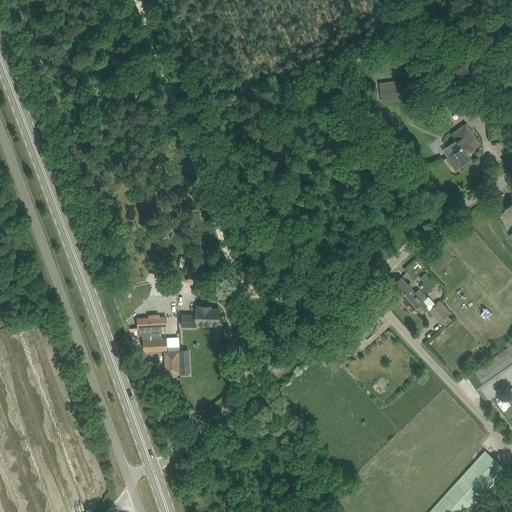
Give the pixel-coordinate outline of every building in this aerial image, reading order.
[(402,83),(380,87),(381,98),(404,95),(402,83)] [(469,94),(457,103),(460,107),(462,109),(459,111),(462,116),(465,114),(470,122),(482,113),(474,102),(472,99),(469,94)] [(456,140),(446,147),(451,154),(447,156),(446,157),(456,170),(470,160),(466,154),(473,149),(480,144),(475,138),(475,137),(465,123),(451,133),(456,140)] [(511,237),(511,202),(506,208),(507,209),(502,213),(508,219),(511,215),(511,233),(510,235),(511,237)] [(414,218),(417,222),(422,218),(419,214),(414,218)] [(430,277),(426,272),(420,278),(424,282),(430,277)] [(398,297),(410,287),(401,276),(389,287),(398,297)] [(115,285),(117,291),(121,301),(124,300),(128,298),(122,282),(115,285)] [(419,289),(415,292),(410,287),(398,297),(411,312),(416,307),(421,314),(428,308),(422,302),(426,298),(419,289)] [(440,322),(440,321),(447,315),(451,312),(440,300),(429,310),(440,322)] [(182,314),(181,326),(195,327),(195,324),(210,325),(210,327),(221,327),(222,315),(219,315),(219,308),(206,308),(206,306),(198,305),(198,308),(195,307),(195,314),(182,314)] [(138,318),(138,328),(139,334),(144,334),(144,340),(143,340),(144,349),(166,348),(165,338),(162,339),(161,326),(166,326),(165,317),(159,317),(159,315),(160,315),(152,315),(152,318),(138,318)] [(447,315),(440,321),(445,326),(452,320),(447,315)] [(363,334),(367,338),(373,333),(369,329),(372,326),(364,316),(351,328),(360,337),(363,334)] [(324,365),(348,343),(340,335),(316,357),(324,365)] [(259,350),(260,341),(252,340),(251,350),(259,350)] [(511,344),(476,370),(468,376),(486,402),(511,383),(511,344)] [(180,373),(180,372),(179,356),(178,351),(166,352),(167,374),(180,373)] [(486,450),(429,511),(467,511),(507,469),(486,450)]
